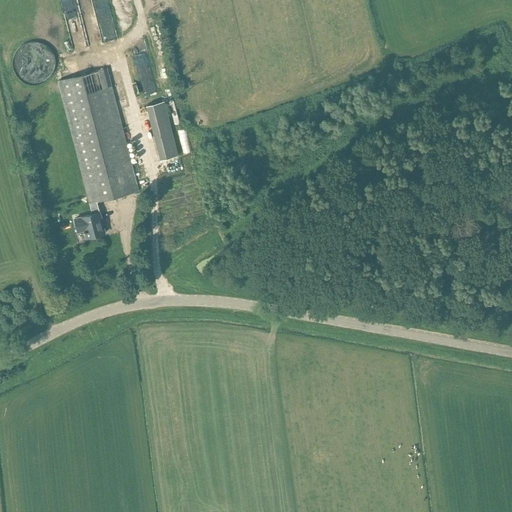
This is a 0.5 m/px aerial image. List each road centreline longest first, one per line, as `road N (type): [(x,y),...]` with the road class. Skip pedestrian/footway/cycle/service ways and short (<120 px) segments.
road 1 (tertiary): [(511,352),(204,301),(120,307),(0,362)]
road 2 (track): [(511,69),(339,149),(163,278),(166,302)]
